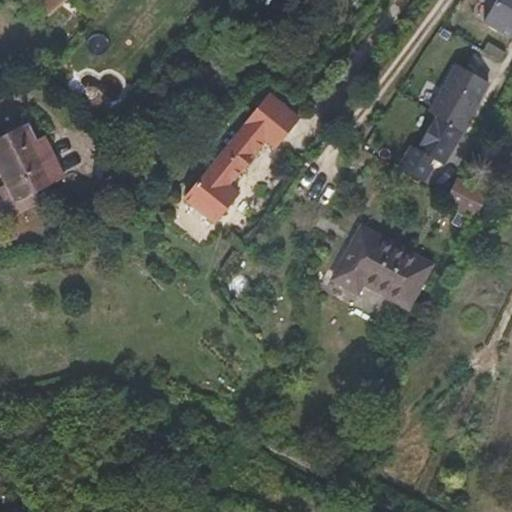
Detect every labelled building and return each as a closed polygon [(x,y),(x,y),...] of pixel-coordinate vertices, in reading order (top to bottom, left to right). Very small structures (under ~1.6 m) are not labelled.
[(42,0),(39,3),(49,14),(64,0),(42,0)] [(511,39),(511,0),(495,0),(483,22),(511,39)] [(500,58),(504,49),(487,41),(482,51),(500,58)] [(458,126),(464,115),(470,119),(472,117),(442,100),(460,68),(456,66),(432,112),(439,116),(421,151),(447,165),(465,130),(458,126)] [(472,117),(489,83),(460,68),(442,100),(472,117)] [(277,149),(300,119),(270,96),(187,201),(217,224),(220,222),(241,195),(231,186),(266,141),(277,149)] [(465,130),(470,119),(464,115),(458,126),(465,130)] [(63,181),(43,140),(33,144),(24,126),(0,138),(0,171),(16,204),(63,181)] [(477,216),(489,194),(459,177),(447,199),(477,216)] [(411,309),(434,264),(365,227),(337,281),(362,294),(367,285),(411,309)]
